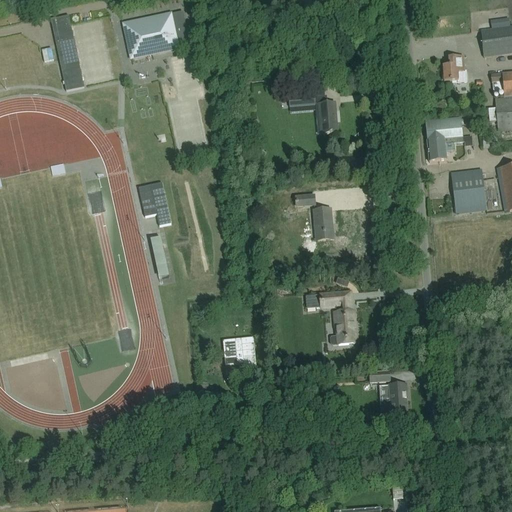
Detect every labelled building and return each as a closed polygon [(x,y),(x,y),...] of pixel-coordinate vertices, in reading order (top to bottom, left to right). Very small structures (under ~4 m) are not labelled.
[(171,15),(124,25),(131,59),(178,49),(190,47),(183,13),(171,15)] [(84,88),(69,16),(51,20),(57,48),(59,60),(65,89),(66,92),(84,88)] [(511,28),(481,32),(484,59),(511,55),(511,28)] [(448,59),(449,67),(443,67),(444,83),(456,82),(457,84),(465,84),(465,73),(464,73),(463,58),(448,59)] [(497,75),(509,74),(508,65),(496,66),(497,75)] [(511,75),(490,78),(491,86),(502,85),(504,101),(495,102),(495,111),(497,123),(498,134),(511,132),(511,75)] [(158,77),(132,84),(138,108),(164,101),(158,77)] [(314,106),(314,98),(313,97),(288,99),(289,108),(314,106)] [(337,134),(334,104),(318,105),(320,119),(317,119),(318,127),(320,127),(321,135),(337,134)] [(495,111),(488,112),(490,123),(497,123),(495,111)] [(463,144),(461,119),(425,123),(429,164),(447,162),(446,153),(455,152),(454,145),(463,144)] [(471,138),(478,137),(477,128),(470,129),(471,138)] [(511,168),(496,172),(504,215),(511,213),(511,168)] [(486,212),(481,172),(451,175),(455,216),(486,212)] [(162,184),(139,189),(145,219),(157,216),(159,228),(163,227),(171,225),(162,184)] [(314,206),(314,199),(314,197),(296,198),(297,207),(314,206)] [(332,232),(330,211),(314,212),(316,242),(334,240),(333,232),(332,232)] [(351,313),(350,308),(349,293),(320,296),(321,309),(334,308),(335,314),(334,314),(335,323),(337,323),(338,338),(332,338),(331,340),(331,345),(333,346),(339,345),(339,346),(355,344),(355,342),(356,342),(358,340),(357,334),(356,333),(354,333),(353,324),(355,323),(354,312),(351,313)] [(253,339),(223,342),(225,367),(244,365),(245,377),(257,376),(253,339)] [(388,373),(368,375),(369,385),(389,383),(388,373)] [(406,386),(379,388),(380,401),(386,401),(387,404),(390,404),(391,414),(406,413),(407,413),(405,395),(407,394),(406,386)] [(396,494),(386,495),(386,506),(396,505),(396,494)]
